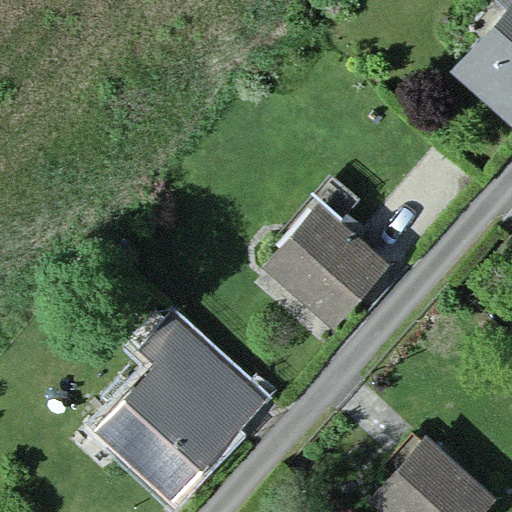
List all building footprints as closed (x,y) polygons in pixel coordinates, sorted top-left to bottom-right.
[(511,4),(476,45),(511,77),(511,4)] [(511,109),(511,77),(476,45),(459,64),(511,110),(511,109)] [(319,194),(266,255),(274,262),(334,314),(387,253),(360,230),(319,194)] [(169,306),(142,335),(165,356),(106,420),(176,485),(265,391),(169,306)] [(483,511),(492,503),(424,444),(374,501),(386,511),(483,511)]
